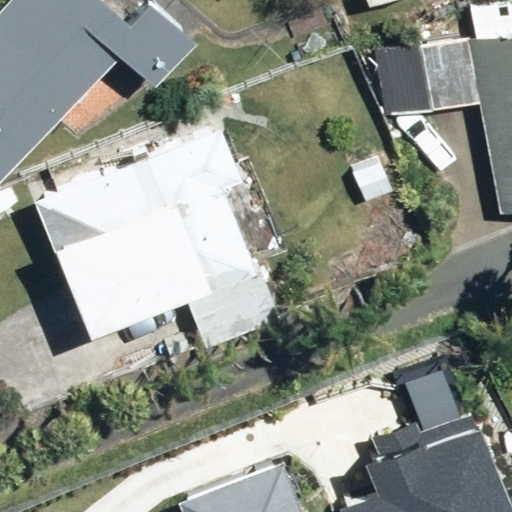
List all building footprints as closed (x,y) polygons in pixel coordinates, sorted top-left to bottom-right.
[(93,0),(0,0),(0,162),(103,52),(134,81),(173,39),(130,0),(119,0),(107,13),(93,0)] [(511,0),(460,0),(459,0),(464,30),(369,45),(381,115),(467,101),(486,215),(511,211),(511,0)] [(201,120),(11,197),(69,339),(170,298),(190,348),(272,316),(217,182),(225,178),(201,120)] [(511,345),(501,352),(511,373),(511,345)] [(289,511),(265,454),(160,497),(166,511),(289,511)] [(466,511),(446,461),(359,496),(365,511),(466,511)]
